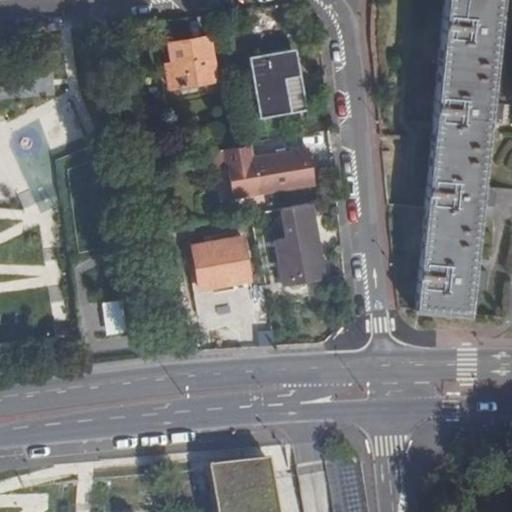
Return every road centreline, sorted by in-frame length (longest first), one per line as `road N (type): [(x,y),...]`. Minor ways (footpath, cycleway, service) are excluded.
road 1 (primary): [(386,366),(190,376),(0,402)]
road 2 (residential): [(386,366),(348,59),(340,22),(318,0)]
road 3 (primary): [(0,440),(267,415)]
road 4 (primary): [(267,415),(338,377),(386,366)]
road 5 (primary): [(511,362),(386,366)]
road 6 (primary): [(267,415),(389,408)]
road 7 (primary): [(389,408),(511,407)]
